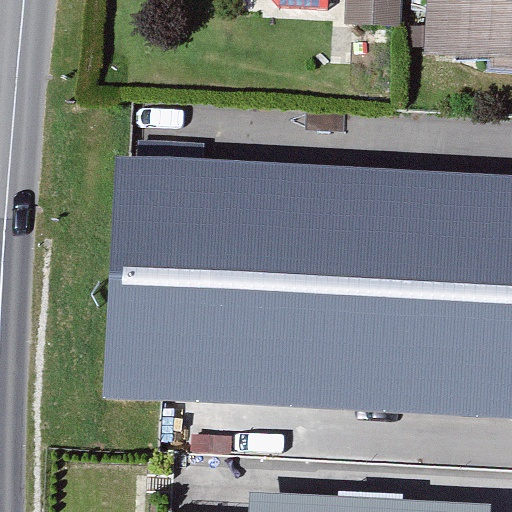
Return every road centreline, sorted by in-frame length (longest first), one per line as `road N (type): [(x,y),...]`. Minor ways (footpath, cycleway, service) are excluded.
road 1 (tertiary): [(0,341),(24,0)]
road 2 (unknown): [(511,501),(219,484)]
